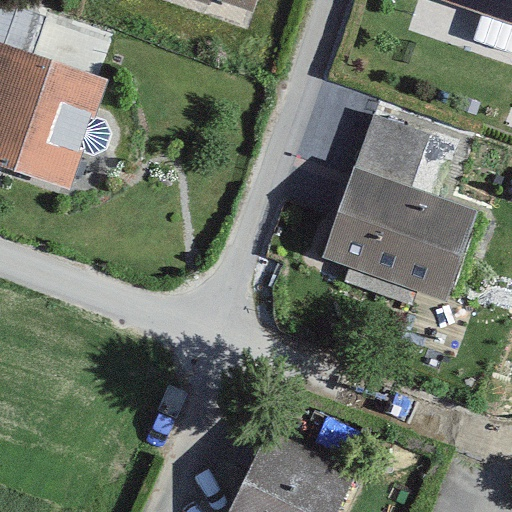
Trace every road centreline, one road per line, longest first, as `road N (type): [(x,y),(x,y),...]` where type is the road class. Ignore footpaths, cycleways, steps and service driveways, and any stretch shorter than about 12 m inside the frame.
road 1 (residential): [(212,335),(330,0)]
road 2 (residential): [(511,446),(212,335)]
road 3 (residential): [(212,335),(0,257)]
road 4 (residential): [(153,511),(206,396),(212,335)]
